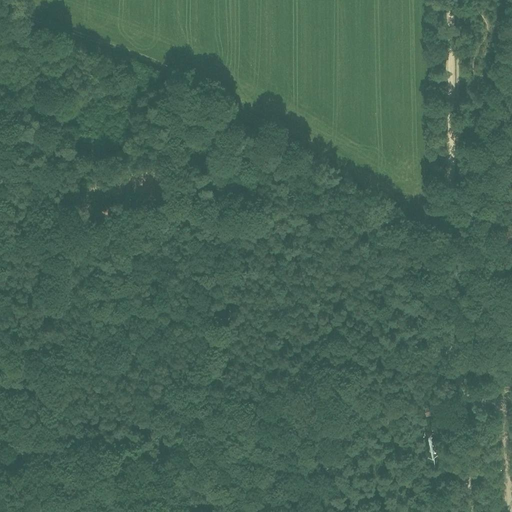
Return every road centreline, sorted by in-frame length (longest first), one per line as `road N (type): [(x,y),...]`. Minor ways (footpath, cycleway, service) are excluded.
road 1 (track): [(452,242),(181,80),(0,11)]
road 2 (unclassified): [(0,503),(452,342)]
road 3 (unclassified): [(469,511),(452,342)]
road 4 (track): [(450,0),(450,124)]
road 5 (unclassified): [(511,263),(473,265),(457,281),(452,342)]
